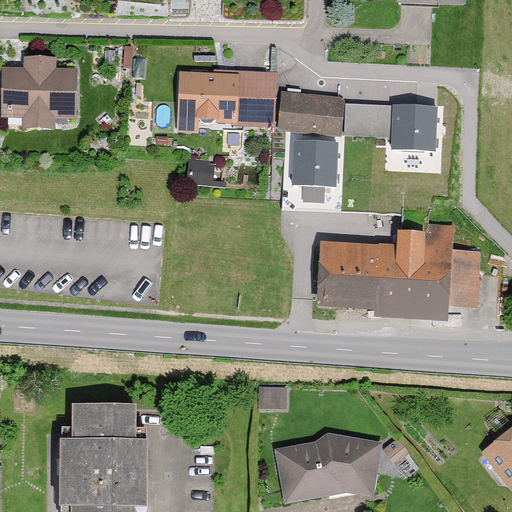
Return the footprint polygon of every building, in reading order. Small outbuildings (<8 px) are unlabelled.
[(29,75),(9,75),(8,122),(29,122),(29,132),(60,132),(60,124),(81,124),(82,76),(61,76),(61,64),(30,64),(29,75)] [(218,79),(185,78),(183,137),(205,137),(205,127),(278,129),(279,77),(218,75),(218,79)] [(344,99),(284,94),(281,133),(341,138),(344,99)] [(438,111),(392,110),(391,156),(437,157),(438,111)] [(338,148),(294,146),(292,189),(336,191),(338,148)] [(404,250),(327,248),(325,311),(385,313),(385,321),(456,323),(457,310),(481,311),(483,254),(460,254),(460,230),(432,229),(432,238),(404,238),(404,250)] [(266,413),(288,413),(288,390),(266,390),(266,413)] [(140,413),(78,413),(78,447),(64,446),(64,478),(64,510),(79,510),(79,511),(142,511),(143,511),(155,511),(156,450),(140,450),(140,413)] [(333,438),(321,444),(279,453),(291,507),(348,495),(379,500),(387,446),(333,438)] [(511,439),(487,459),(511,489),(511,439)]
